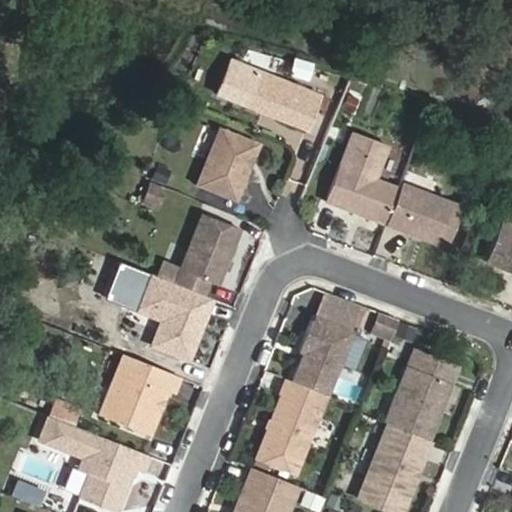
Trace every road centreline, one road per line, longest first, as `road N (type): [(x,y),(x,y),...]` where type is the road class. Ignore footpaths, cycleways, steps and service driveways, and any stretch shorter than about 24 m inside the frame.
road 1 (residential): [(188,511),(286,255)]
road 2 (residential): [(286,255),(511,341)]
road 3 (residential): [(511,363),(453,511)]
